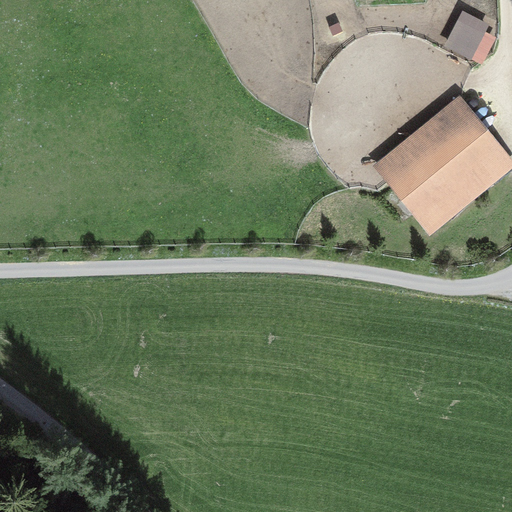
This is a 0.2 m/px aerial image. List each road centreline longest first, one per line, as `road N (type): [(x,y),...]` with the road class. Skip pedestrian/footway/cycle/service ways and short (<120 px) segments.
road 1 (track): [(0,270),(296,265),(458,287),(511,275)]
road 2 (unclassified): [(0,388),(137,511)]
